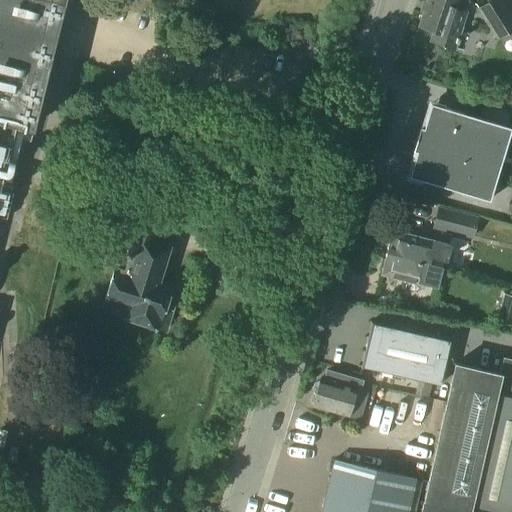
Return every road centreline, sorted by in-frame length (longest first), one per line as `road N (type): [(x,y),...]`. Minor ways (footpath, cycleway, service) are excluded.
road 1 (residential): [(241,511),(393,0)]
road 2 (unknown): [(80,0),(106,23),(225,77)]
